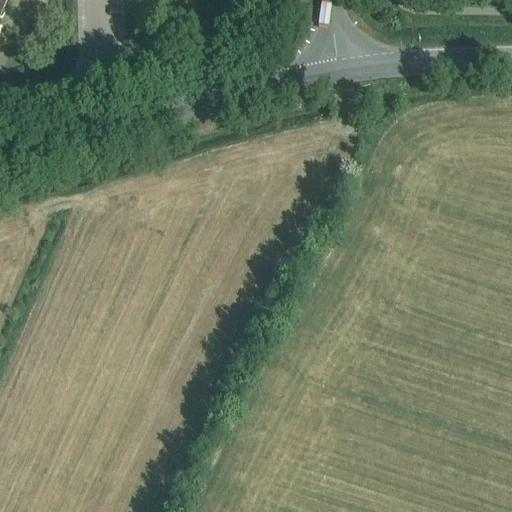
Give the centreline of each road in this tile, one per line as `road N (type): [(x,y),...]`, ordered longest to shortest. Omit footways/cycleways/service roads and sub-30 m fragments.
road 1 (tertiary): [(0,164),(339,66)]
road 2 (tertiary): [(511,60),(339,66)]
road 3 (residential): [(0,111),(80,78),(89,66),(93,0)]
